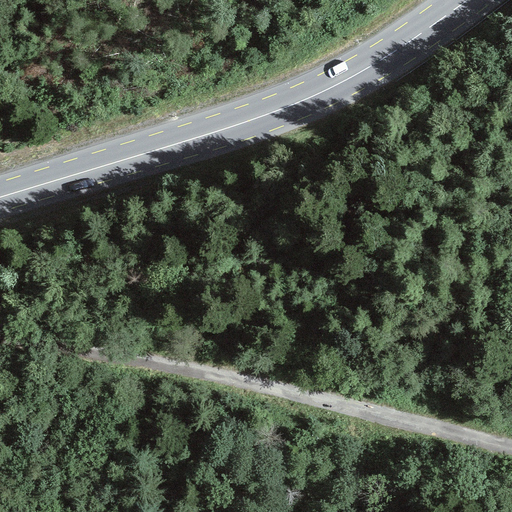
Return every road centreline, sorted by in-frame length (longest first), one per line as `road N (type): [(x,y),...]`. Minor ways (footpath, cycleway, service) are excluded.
road 1 (track): [(511,439),(307,388),(0,333)]
road 2 (secondary): [(0,197),(309,98),(465,0)]
